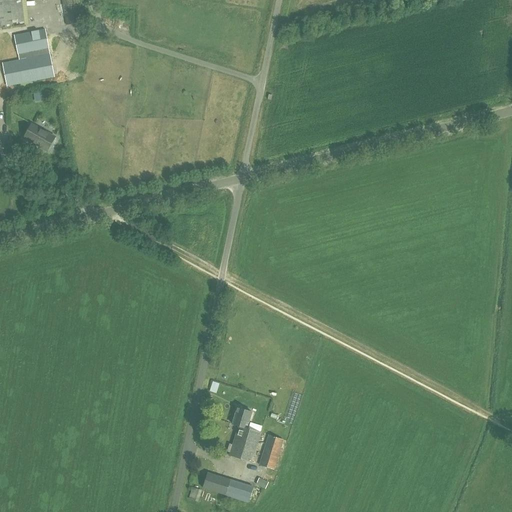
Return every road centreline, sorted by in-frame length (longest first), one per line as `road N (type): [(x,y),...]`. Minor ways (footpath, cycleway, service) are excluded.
road 1 (track): [(511,428),(99,213)]
road 2 (unclassified): [(172,511),(241,179)]
road 3 (unclassified): [(241,179),(511,111)]
road 4 (unknown): [(263,81),(102,24),(60,24),(43,10)]
road 5 (unclassified): [(241,179),(281,0)]
road 6 (unclassified): [(99,213),(241,179)]
